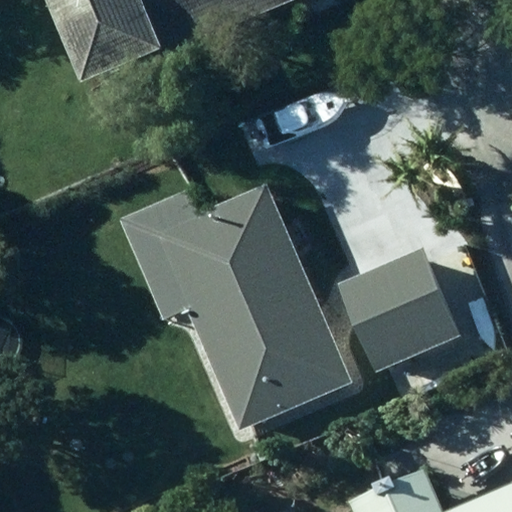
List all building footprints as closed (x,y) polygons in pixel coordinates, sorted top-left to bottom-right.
[(30,0),(71,97),(305,0),(30,0)] [(185,195),(115,224),(159,327),(183,317),(235,438),(346,390),(260,190),(195,219),(185,195)] [(418,255),(334,291),(372,379),(455,343),(418,255)] [(485,302),(455,315),(466,341),(496,329),(485,302)] [(11,367),(0,371),(0,404),(23,395),(11,367)] [(346,511),(511,511),(511,483),(447,511),(436,511),(420,475),(345,508),(346,511)]
